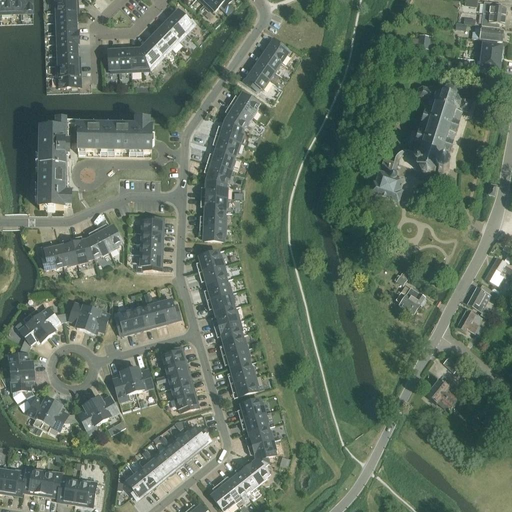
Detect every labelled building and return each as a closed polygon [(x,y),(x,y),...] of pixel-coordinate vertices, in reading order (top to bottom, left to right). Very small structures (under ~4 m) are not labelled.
[(0,0),(1,14),(1,16),(2,16),(12,15),(12,13),(11,0),(0,0)] [(21,0),(11,0),(12,13),(12,15),(21,15),(22,15),(22,13),(21,0)] [(21,0),(22,13),(22,15),(23,15),(33,15),(32,0),(21,0)] [(54,4),(55,13),(55,14),(57,14),(76,14),(75,6),(78,6),(77,0),(65,0),(66,3),(57,3),(57,4),(54,4)] [(212,0),(206,7),(206,8),(213,15),(215,13),(222,7),(224,10),(233,1),(231,0),(212,0)] [(483,16),(506,18),(506,10),(501,10),(501,7),(484,5),(483,16)] [(179,13),(171,21),(186,36),(187,35),(194,28),(195,26),(187,19),(186,20),(179,13)] [(55,14),(55,15),(55,25),(57,25),(76,24),(76,14),(57,14),(55,14)] [(506,18),(483,16),(481,28),(498,30),(499,27),(504,27),(506,18)] [(186,36),(171,21),(163,29),(179,44),(185,37),(186,36)] [(58,36),(76,35),(76,24),(57,25),(55,25),(55,35),(55,36),(58,36)] [(172,51),(178,44),(163,29),(156,37),(171,51),(172,51)] [(471,41),(502,45),(504,33),(475,30),(474,35),(472,35),(471,41)] [(55,36),(55,37),(56,47),(58,47),(77,46),(79,46),(79,35),(76,35),(58,36),(55,36)] [(171,51),(156,37),(148,44),(163,59),(170,52),(171,51)] [(429,39),(420,38),(419,50),(428,51),(429,39)] [(264,54),(282,65),(288,56),(286,55),(288,52),(273,41),(264,54)] [(163,59),(148,44),(141,52),(149,70),(150,70),(154,66),(155,67),(163,59)] [(77,46),(58,47),(56,47),(56,56),(56,58),(59,57),(77,57),(77,46)] [(480,70),(499,72),(502,49),(483,46),(480,70)] [(110,75),(120,74),(121,74),(119,53),(113,54),(113,51),(104,52),(105,64),(109,63),(109,73),(110,73),(110,75)] [(149,70),(141,52),(130,53),(132,74),(143,73),(143,71),(148,70),(149,70)] [(132,74),(130,53),(119,53),(121,74),(122,74),(132,74)] [(258,63),(275,74),(282,65),(264,54),(258,63)] [(56,58),(56,59),(57,68),(59,68),(78,68),(77,57),(59,57),(56,58)] [(275,74),(258,63),(252,72),(269,83),(275,74)] [(78,78),(78,68),(59,68),(57,68),(57,78),(57,79),(59,79),(78,78)] [(269,83),(252,72),(244,84),(259,94),(261,91),(263,93),(269,83)] [(57,79),(57,80),(57,90),(81,90),(80,85),(78,85),(78,78),(59,79),(57,79)] [(379,176),(376,188),(374,187),(370,198),(372,199),(371,205),(384,209),(386,203),(398,207),(402,196),(400,195),(404,184),(397,182),(397,181),(397,180),(397,179),(396,179),(396,178),(395,178),(395,177),(399,164),(400,162),(400,161),(401,160),(402,159),(404,158),(405,158),(407,157),(408,158),(416,160),(415,161),(415,162),(415,163),(416,164),(417,165),(418,165),(417,169),(418,169),(420,170),(420,171),(420,172),(420,173),(421,174),(421,175),(422,176),(423,177),(424,177),(425,178),(427,178),(428,177),(429,177),(430,176),(431,176),(431,175),(432,173),(434,174),(435,175),(436,173),(437,176),(443,178),(448,175),(450,170),(447,165),(446,165),(449,156),(450,156),(453,146),(452,145),(455,136),(456,136),(459,126),(462,115),(462,114),(462,113),(469,115),(473,105),(462,102),(460,101),(456,100),(456,99),(456,98),(456,96),(456,95),(455,94),(454,93),(453,92),(452,91),(451,91),(449,91),(448,91),(446,91),(445,92),(444,93),(443,94),(443,95),(442,95),(441,96),(437,94),(425,90),(424,90),(423,90),(422,90),(421,91),(420,92),(419,93),(419,94),(419,95),(419,96),(419,97),(419,98),(420,99),(420,100),(421,100),(422,101),(430,103),(429,104),(429,105),(426,115),(425,115),(421,126),(422,126),(419,135),(418,136),(414,135),(411,142),(416,144),(415,145),(416,146),(413,155),(408,153),(406,153),(404,153),(403,153),(401,154),(399,155),(398,156),(397,158),(396,160),(394,165),(384,162),(379,176)] [(230,107),(252,121),(258,113),(256,112),(259,108),(245,99),(243,97),(240,101),(236,98),(230,107)] [(229,118),(226,124),(243,132),(245,128),(247,129),(252,121),(230,107),(225,115),(229,118)] [(155,147),(155,140),(152,140),(152,127),(149,127),(149,124),(137,124),(137,127),(69,125),(41,125),(41,147),(39,147),(39,153),(41,153),(41,166),(40,189),(40,211),(45,211),(48,214),(55,214),(55,212),(64,212),(64,209),(69,209),(71,209),(72,196),(69,196),(69,167),(69,161),(69,158),(73,154),(78,154),(78,158),(78,159),(152,160),(152,150),(155,147)] [(219,129),(216,138),(240,146),(243,137),(242,136),(243,132),(226,124),(224,130),(219,129)] [(216,154),(235,160),(236,155),(237,156),(240,146),(216,138),(213,148),(218,149),(216,154)] [(235,160),(216,154),(215,158),(210,156),(207,166),(232,174),(235,164),(233,164),(235,160)] [(207,184),(226,187),(227,183),(229,183),(232,174),(207,166),(204,175),(209,177),(207,184)] [(226,187),(207,184),(206,190),(201,190),(201,200),(227,201),(227,191),(226,191),(226,187)] [(205,215),(225,216),(225,211),(226,211),(227,201),(201,200),(200,210),(206,210),(205,215)] [(200,219),(199,229),(226,230),(226,220),(225,220),(225,216),(205,215),(205,219),(200,219)] [(142,235),(163,236),(164,222),(145,221),(145,224),(143,224),(142,235)] [(97,231),(110,255),(119,250),(118,248),(122,246),(114,232),(113,229),(109,231),(106,227),(97,231)] [(226,230),(199,229),(199,239),(204,239),(204,244),(223,245),(224,240),(225,240),(226,230)] [(87,243),(94,261),(100,258),(101,259),(110,255),(97,231),(89,236),(91,241),(87,243)] [(142,235),(142,246),(163,247),(163,236),(142,235)] [(72,241),(78,267),(88,264),(87,263),(94,261),(87,243),(83,244),(82,239),(72,241)] [(64,249),(59,249),(64,268),(68,267),(68,269),(78,267),(72,241),(62,243),(64,249)] [(142,257),(162,258),(163,247),(142,246),(142,257)] [(64,268),(59,249),(55,251),(54,247),(41,250),(44,263),(43,263),(46,273),(64,268)] [(196,266),(199,276),(224,269),(221,259),(220,260),(218,255),(200,260),(201,265),(196,266)] [(162,258),(142,257),(141,268),(143,268),(143,272),(162,273),(162,258)] [(500,278),(508,282),(511,276),(511,273),(509,271),(505,269),(507,266),(498,260),(491,271),(500,277),(500,278)] [(226,278),(224,269),(199,276),(201,285),(206,284),(208,288),(226,283),(225,279),(226,278)] [(500,277),(491,271),(485,282),(498,290),(503,281),(507,283),(508,282),(500,278),(500,277)] [(409,279),(403,275),(400,279),(398,278),(395,283),(403,288),(409,279)] [(227,287),(226,283),(208,288),(209,292),(204,294),(206,303),(232,296),(229,287),(227,287)] [(399,308),(413,317),(420,307),(421,308),(423,308),(426,303),(426,301),(425,300),(411,290),(409,292),(405,289),(401,295),(399,294),(397,296),(400,297),(396,303),(400,306),(399,308)] [(480,317),(486,320),(488,318),(487,318),(493,306),(488,303),(491,298),(477,290),(468,307),(482,315),(480,317)] [(214,312),(215,316),(234,311),(233,306),(234,306),(232,296),(206,303),(209,313),(214,312)] [(151,302),(147,304),(148,309),(140,312),(146,332),(156,329),(150,309),(152,308),(151,302)] [(161,306),(166,326),(181,322),(177,307),(173,308),(172,303),(161,306)] [(150,309),(156,329),(166,326),(161,306),(152,308),(150,309)] [(63,317),(65,325),(70,324),(75,326),(75,328),(78,329),(77,331),(85,334),(92,312),(75,307),(73,315),(63,317)] [(34,322),(48,340),(55,335),(54,333),(56,331),(55,329),(59,326),(65,325),(63,317),(54,318),(48,311),(34,322)] [(234,311),(215,316),(217,320),(212,321),(214,331),(239,324),(237,314),(235,315),(234,311)] [(92,312),(85,334),(93,337),(94,335),(97,336),(98,333),(104,335),(109,318),(92,312)] [(140,312),(130,315),(135,335),(146,332),(140,312)] [(467,332),(479,338),(483,330),(478,328),(482,320),(467,312),(457,330),(466,335),(467,332)] [(135,335),(130,315),(119,318),(119,320),(116,321),(121,339),(135,335)] [(22,349),(30,352),(32,347),(36,344),(38,346),(40,344),(42,346),(48,340),(34,322),(20,334),(26,341),(22,349)] [(239,324),(214,331),(217,341),(222,339),(223,344),(242,338),(241,334),(242,334),(239,324)] [(220,349),(222,359),(247,352),(245,342),(243,343),(242,338),(223,344),(225,348),(220,349)] [(9,359),(11,377),(34,375),(33,366),(31,366),(31,363),(28,363),(28,358),(30,352),(22,349),(18,358),(9,359)] [(163,359),(166,370),(186,364),(182,350),(167,354),(169,358),(163,359)] [(230,367),(231,371),(250,366),(248,362),(250,361),(247,352),(222,359),(225,368),(230,367)] [(458,370),(449,362),(444,368),(453,376),(458,370)] [(186,364),(166,370),(168,378),(169,380),(189,375),(186,364)] [(250,366),(231,371),(232,375),(227,377),(230,387),(255,379),(252,370),(251,370),(250,366)] [(130,373),(136,395),(153,391),(148,373),(142,375),(142,372),(139,373),(138,371),(130,373)] [(136,395),(130,373),(121,376),(122,378),(119,378),(120,381),(114,383),(118,400),(136,395)] [(35,383),(34,375),(11,377),(13,395),(22,394),(27,401),(34,397),(31,392),(30,387),(33,386),(33,383),(35,383)] [(169,383),(172,391),(192,385),(189,375),(169,380),(168,378),(163,380),(164,384),(169,383)] [(255,379),(230,387),(233,396),(238,395),(239,399),(242,398),(258,394),(256,389),(258,389),(255,379)] [(445,410),(450,414),(450,413),(449,412),(458,402),(459,401),(448,393),(449,391),(439,383),(427,399),(436,407),(437,406),(444,412),(445,410)] [(192,385),(172,391),(175,401),(195,395),(192,385)] [(195,395),(175,401),(178,412),(180,411),(181,415),(199,410),(195,395)] [(28,417),(44,426),(55,405),(47,401),(46,403),(43,402),(42,404),(37,402),(34,397),(27,401),(32,409),(28,417)] [(92,405),(103,425),(119,416),(110,400),(104,403),(103,401),(100,402),(99,400),(92,405)] [(237,413),(240,423),(265,416),(262,406),(261,407),(260,402),(244,406),(241,407),(242,412),(237,413)] [(62,409),(55,405),(44,426),(60,434),(64,426),(74,426),(73,417),(68,417),(63,415),(64,412),(61,411),(62,409)] [(79,417),(73,417),(74,426),(83,426),(90,437),(98,432),(96,429),(103,425),(92,405),(84,409),(85,411),(82,412),(84,415),(79,417)] [(268,425),(265,416),(240,423),(243,432),(248,431),(249,435),(268,430),(266,426),(268,425)] [(177,425),(175,427),(180,433),(184,430),(182,424),(177,425)] [(186,437),(199,453),(211,444),(199,429),(196,432),(195,430),(186,437)] [(268,430),(249,435),(250,440),(245,441),(248,451),(273,444),(270,434),(269,434),(268,430)] [(186,437),(178,444),(191,460),(199,453),(186,437)] [(168,452),(161,457),(174,473),(182,467),(169,450),(171,449),(167,444),(164,447),(168,452)] [(178,444),(171,449),(169,450),(182,467),(191,460),(178,444)] [(257,463),(269,467),(267,461),(276,458),(274,453),(276,453),(273,444),(248,451),(250,458),(254,459),(256,459),(257,463)] [(161,457),(154,463),(152,464),(166,480),(174,473),(161,457)] [(151,458),(147,461),(151,465),(144,471),(157,487),(166,480),(152,464),(154,463),(151,458)] [(283,459),(281,467),(289,469),(291,461),(283,459)] [(248,463),(242,467),(259,488),(267,482),(266,481),(269,477),(264,470),(269,467),(257,463),(254,465),(253,464),(248,463)] [(234,480),(247,496),(250,493),(251,494),(259,488),(242,467),(235,474),(238,478),(234,480)] [(23,493),(30,494),(30,493),(34,494),(33,497),(40,498),(44,475),(37,474),(37,472),(26,470),(25,474),(26,474),(23,493)] [(136,478),(149,494),(157,487),(144,471),(136,478)] [(8,474),(4,496),(11,498),(12,494),(15,495),(15,496),(23,497),(23,493),(26,474),(25,474),(15,472),(15,475),(8,474)] [(44,475),(40,498),(47,499),(48,496),(51,496),(51,497),(58,498),(58,499),(61,479),(62,479),(62,475),(51,474),(51,476),(44,475)] [(149,494),(136,478),(127,485),(129,486),(126,489),(137,503),(149,494)] [(68,506),(75,507),(79,485),(72,484),(72,481),(62,479),(61,479),(58,499),(58,498),(57,502),(65,504),(65,502),(69,503),(68,506)] [(220,485),(236,506),(244,500),(243,498),(247,496),(234,480),(231,483),(228,479),(220,485)] [(79,485),(75,507),(82,508),(83,505),(86,506),(86,507),(94,508),(97,485),(86,483),(86,486),(79,485)] [(236,506),(220,485),(212,492),(215,496),(212,499),(222,511),(225,511),(227,511),(229,511),(236,506)]
